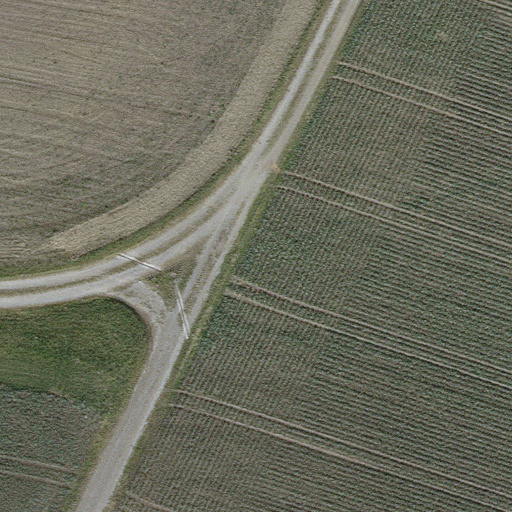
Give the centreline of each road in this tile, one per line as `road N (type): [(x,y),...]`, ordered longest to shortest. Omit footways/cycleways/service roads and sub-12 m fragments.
road 1 (track): [(351,0),(245,197),(113,282),(0,301)]
road 2 (track): [(245,197),(102,511)]
